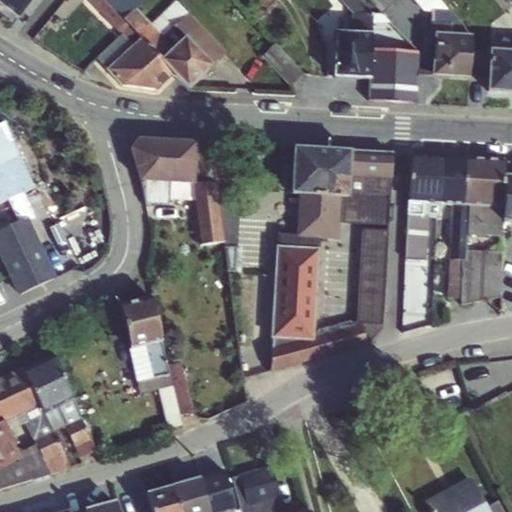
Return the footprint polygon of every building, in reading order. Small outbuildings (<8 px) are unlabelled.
[(0,0),(0,7),(17,22),(31,0),(0,0)] [(156,93),(173,78),(122,18),(104,0),(84,0),(119,36),(96,58),(120,87),(156,93)] [(255,0),(267,12),(279,0),(255,0)] [(337,0),(351,15),(351,34),(372,35),(372,7),(365,0),(337,0)] [(365,0),(372,7),(381,16),(394,5),(389,0),(365,0)] [(511,0),(498,0),(507,10),(511,16),(511,0)] [(134,8),(122,18),(173,78),(187,92),(213,69),(211,66),(225,51),(176,1),(151,25),(134,8)] [(434,34),(468,36),(449,12),(430,11),(428,50),(433,50),(434,34)] [(372,35),(351,34),(333,33),(331,81),(368,83),(370,83),(371,51),(372,35)] [(434,34),(433,50),(431,78),(469,81),(471,37),(468,36),(434,34)] [(370,83),(368,83),(367,102),(415,105),(417,54),(371,51),(370,83)] [(511,52),(488,51),(486,94),(511,95),(511,52)] [(284,54),(270,67),(290,88),(303,75),(284,54)] [(194,184),(197,146),(197,145),(137,141),(130,151),(140,184),(194,187),(194,184)] [(197,146),(194,184),(207,185),(210,147),(197,146)] [(297,197),(341,199),(348,200),(350,154),(292,150),(290,196),(297,197)] [(341,199),(340,226),(361,227),(388,228),(389,199),(391,180),(392,156),(350,154),(348,200),(341,199)] [(437,206),(439,161),(410,159),(406,205),(437,206)] [(463,207),(465,162),(439,161),(437,206),(451,208),(463,207)] [(463,207),(502,210),(504,176),(503,165),(465,162),(463,207)] [(511,176),(504,176),(502,210),(502,223),(511,223),(511,176)] [(194,187),(140,184),(145,206),(169,207),(169,202),(191,202),(197,247),(223,244),(215,185),(207,185),(194,184),(194,187)] [(215,185),(223,244),(226,273),(240,274),(242,248),(237,247),(240,187),(215,185)] [(276,247),(318,250),(319,242),(339,243),(340,226),(341,199),(297,197),(294,236),(277,235),(276,247)] [(19,199),(0,205),(0,224),(24,216),(19,199)] [(502,223),(502,210),(463,207),(451,208),(445,300),(459,302),(460,307),(499,299),(500,253),(466,251),(467,236),(500,238),(502,223)] [(0,234),(0,254),(19,294),(53,279),(26,223),(0,234)] [(340,226),(339,243),(360,248),(361,230),(361,227),(340,226)] [(314,343),(271,341),(271,349),(270,374),(366,347),(382,332),(388,231),(361,230),(360,248),(355,325),(349,322),(318,331),(314,337),(314,343)] [(318,250),(276,247),(269,341),(271,341),(314,343),(314,337),(319,250),(318,250)] [(167,366),(150,298),(118,305),(138,395),(157,391),(166,430),(181,427),(179,417),(191,414),(192,414),(180,363),(167,366)] [(22,369),(55,434),(64,429),(79,460),(95,453),(51,356),(22,369)] [(55,434),(22,369),(0,378),(0,490),(70,469),(55,434)] [(230,479),(239,511),(238,511),(282,511),(271,468),(230,479)] [(238,511),(239,511),(235,511),(223,471),(200,478),(209,511),(238,511)] [(179,511),(209,511),(200,478),(172,486),(179,511)] [(487,511),(469,479),(424,504),(427,511),(487,511)] [(179,511),(172,486),(144,494),(148,511),(179,511)] [(84,510),(83,511),(117,511),(114,501),(84,510)]
